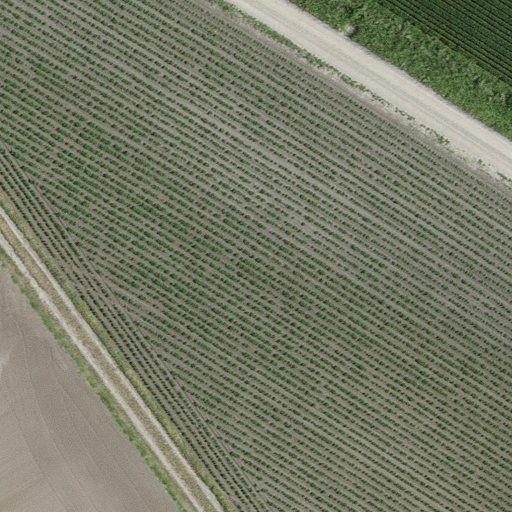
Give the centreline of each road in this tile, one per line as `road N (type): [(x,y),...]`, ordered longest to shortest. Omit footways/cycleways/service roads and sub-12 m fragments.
road 1 (track): [(0,189),(224,511)]
road 2 (track): [(511,170),(249,0)]
